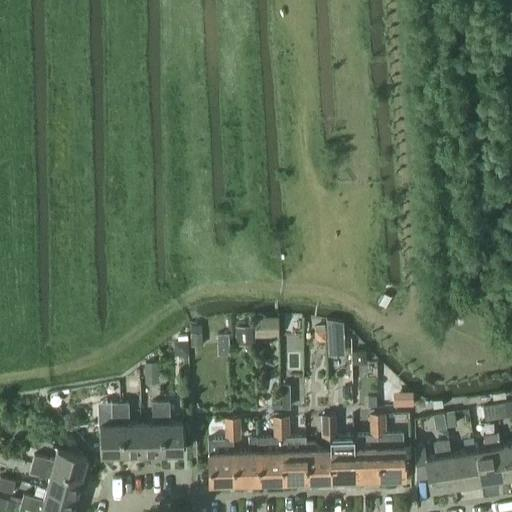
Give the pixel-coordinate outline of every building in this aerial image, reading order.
[(265,315),(266,335),(278,335),(277,315),(265,315)] [(325,330),(325,324),(315,324),(315,330),(314,330),(314,337),(319,341),(326,341),(325,330)] [(202,332),(201,325),(190,325),(190,333),(190,346),(203,346),(202,332)] [(253,344),(253,326),(235,326),(236,345),(253,344)] [(343,354),(342,329),(326,329),(327,355),(343,354)] [(216,333),(216,344),(229,343),(228,332),(216,333)] [(188,349),(188,339),(175,339),(175,350),(188,349)] [(159,377),(158,358),(144,358),(145,378),(159,377)] [(290,384),(281,385),(281,408),(290,408),(290,384)] [(411,391),(401,391),(401,406),(412,406),(411,391)] [(271,399),(271,409),(280,409),(280,399),(271,399)] [(152,420),(140,421),(141,452),(152,452),(152,457),(161,456),(160,400),(151,401),(152,420)] [(169,400),(160,400),(161,456),(171,456),(171,451),(182,451),(182,420),(170,420),(169,400)] [(128,401),(119,402),(121,458),(131,457),(130,452),(141,452),(140,421),(129,421),(128,401)] [(121,458),(119,402),(111,402),(111,421),(99,422),(100,453),(111,453),(111,458),(121,458)] [(506,416),(504,402),(493,404),(496,418),(506,416)] [(485,420),(496,418),(493,404),(482,406),(485,420)] [(446,427),(457,425),(454,410),(444,412),(446,427)] [(371,422),(384,422),(384,411),(370,412),(371,422)] [(322,414),(322,424),(336,424),(336,413),(322,413),(322,414)] [(274,415),(274,426),(287,425),(287,414),(274,415)] [(225,417),(225,427),(239,427),(239,417),(225,417)] [(384,422),(371,422),(371,433),(378,433),(385,432),(384,422)] [(329,435),(336,434),(336,424),(322,424),(323,435),(329,435)] [(274,426),(274,436),(281,436),(288,436),(287,425),(274,426)] [(240,437),(239,427),(225,427),(225,437),(240,437)] [(480,480),(505,475),(500,444),(498,431),(483,434),(485,446),(475,448),(480,480)] [(378,433),(379,477),(403,476),(402,432),(385,432),(378,433)] [(358,433),(354,440),(355,478),(379,477),(378,433),(371,433),(358,433)] [(329,435),(329,446),(330,478),(355,478),(354,440),(348,434),(336,434),(329,435)] [(249,448),(233,449),(234,481),(258,480),(257,437),(257,435),(248,436),(249,448)] [(258,480),(282,480),(281,447),(281,436),(274,436),(257,437),(258,480)] [(465,450),(450,452),(456,484),(480,480),(475,448),(473,437),(463,438),(465,450)] [(415,445),(416,478),(428,475),(430,488),(456,484),(450,452),(448,439),(433,442),(436,455),(425,457),(423,444),(415,445)] [(329,446),(317,446),(317,441),(305,442),(305,447),(306,479),(330,478),(329,446)] [(511,441),(500,444),(505,475),(511,474),(511,441)] [(34,454),(31,462),(86,476),(88,467),(83,466),(86,455),(56,447),(53,459),(34,454)] [(305,447),(281,447),(282,480),(306,479),(305,447)] [(233,449),(208,449),(209,482),(234,481),(233,449)] [(48,476),(45,487),(75,495),(78,485),(83,486),(86,476),(31,462),(29,471),(48,476)] [(0,476),(0,488),(12,492),(15,481),(0,476)] [(23,493),(21,502),(58,511),(75,511),(77,507),(72,505),(75,495),(45,487),(42,498),(23,493)] [(13,511),(16,501),(0,496),(0,511),(3,511),(13,511)] [(58,511),(21,502),(18,510),(24,511),(58,511)]
